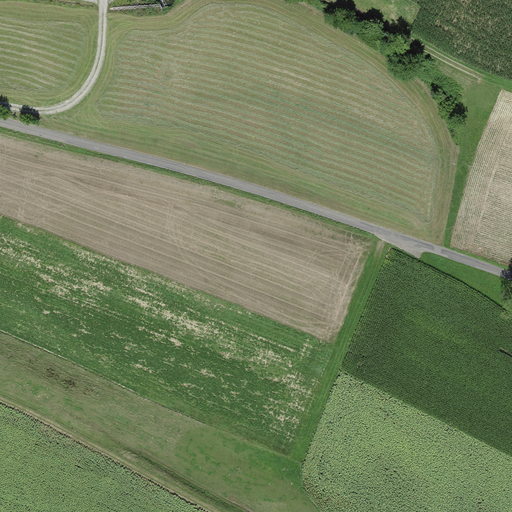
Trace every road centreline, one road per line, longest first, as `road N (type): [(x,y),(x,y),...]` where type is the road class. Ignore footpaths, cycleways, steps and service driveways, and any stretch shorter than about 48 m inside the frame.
road 1 (unclassified): [(0,121),(282,198),(511,276)]
road 2 (track): [(218,511),(0,398)]
road 3 (track): [(295,460),(384,232)]
road 4 (track): [(0,104),(47,110),(79,97),(99,60),(104,0)]
road 5 (track): [(511,307),(384,232)]
road 6 (track): [(336,0),(455,66)]
